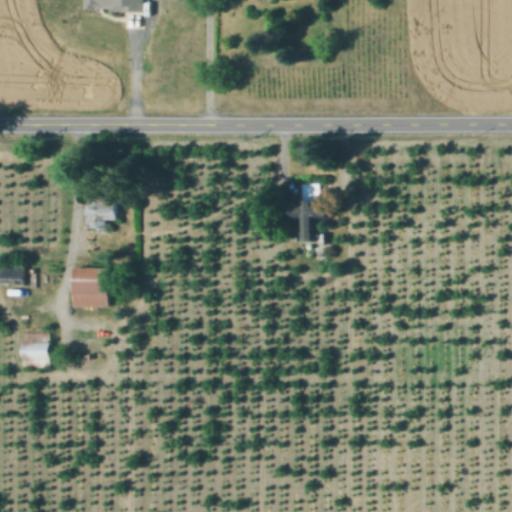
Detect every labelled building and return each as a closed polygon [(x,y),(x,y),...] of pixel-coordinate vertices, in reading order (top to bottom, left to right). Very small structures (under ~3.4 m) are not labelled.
[(84,0),(143,0),(143,10),(111,9),(111,5),(84,5),(84,0)] [(305,206),(305,187),(335,188),(334,214),(333,214),(333,224),(321,223),(320,246),(308,245),(309,223),(295,222),(296,206),(305,206)] [(87,225),(87,206),(91,206),(92,194),(119,195),(118,217),(107,217),(107,226),(87,225)] [(0,281),(25,283),(26,265),(0,264),(0,281)] [(109,305),(109,266),(75,266),(74,305),(109,305)] [(50,330),(23,331),(23,366),(50,365),(50,330)]
